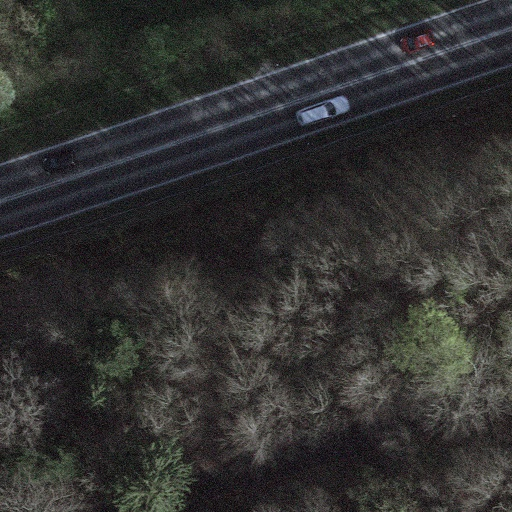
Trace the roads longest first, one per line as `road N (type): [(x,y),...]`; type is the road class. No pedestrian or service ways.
road 1 (motorway): [(511,31),(0,200)]
road 2 (track): [(151,511),(283,460),(511,405)]
